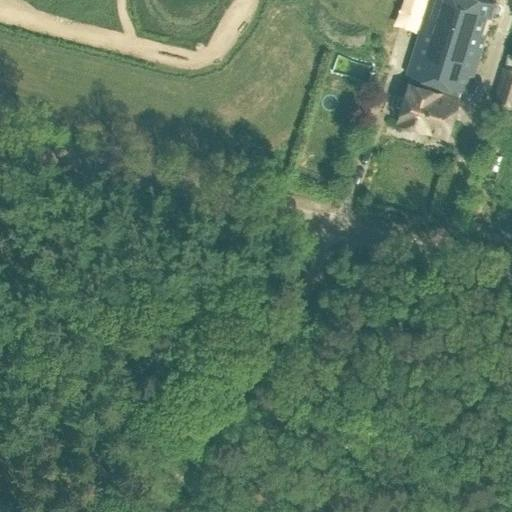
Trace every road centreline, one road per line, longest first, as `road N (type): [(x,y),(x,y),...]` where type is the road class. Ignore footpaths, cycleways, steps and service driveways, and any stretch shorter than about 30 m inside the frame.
road 1 (tertiary): [(511,275),(0,132)]
road 2 (track): [(339,227),(154,511)]
